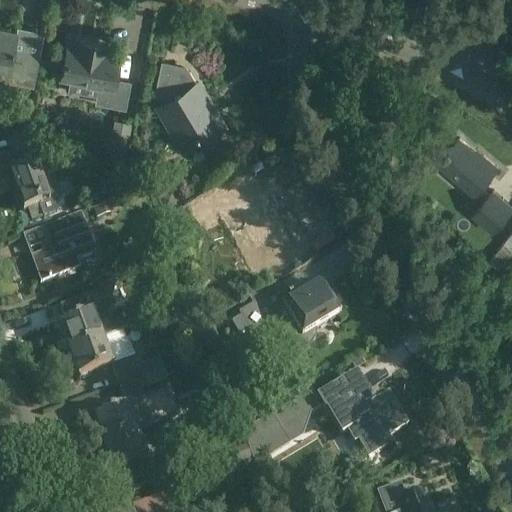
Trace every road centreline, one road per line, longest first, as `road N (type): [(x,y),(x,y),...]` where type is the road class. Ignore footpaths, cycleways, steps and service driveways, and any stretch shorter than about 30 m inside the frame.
road 1 (residential): [(511,464),(320,156),(298,85),(306,12)]
road 2 (residential): [(58,511),(0,349)]
road 3 (unclassified): [(306,12),(457,74)]
